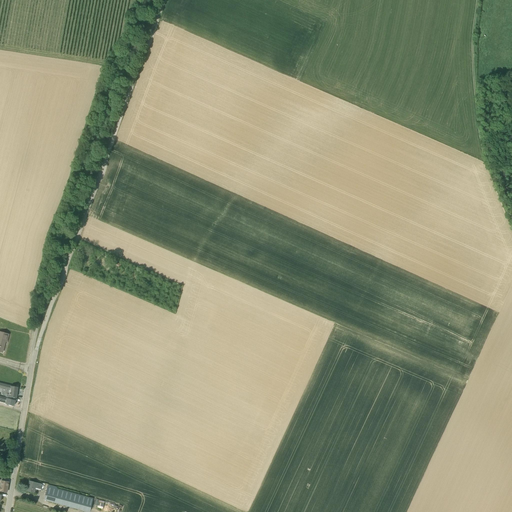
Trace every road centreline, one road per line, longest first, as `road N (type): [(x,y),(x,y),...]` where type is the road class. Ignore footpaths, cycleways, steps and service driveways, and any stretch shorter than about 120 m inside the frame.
road 1 (unclassified): [(7,511),(40,336),(164,0)]
road 2 (track): [(476,0),(472,58),(481,143),(511,226)]
